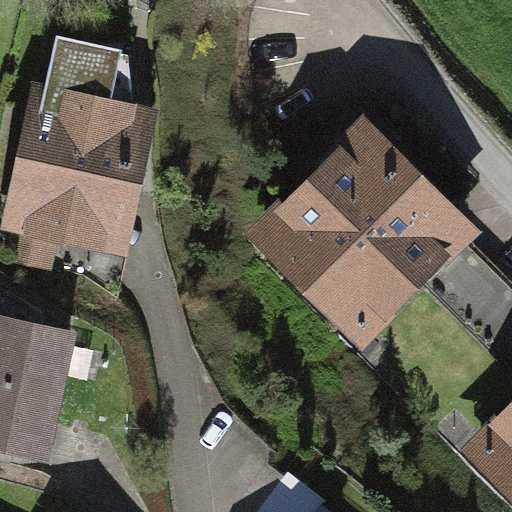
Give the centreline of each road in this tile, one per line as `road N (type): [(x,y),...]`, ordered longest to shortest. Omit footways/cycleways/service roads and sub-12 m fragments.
road 1 (residential): [(511,183),(391,49),(321,15)]
road 2 (residential): [(152,272),(189,399),(202,511)]
